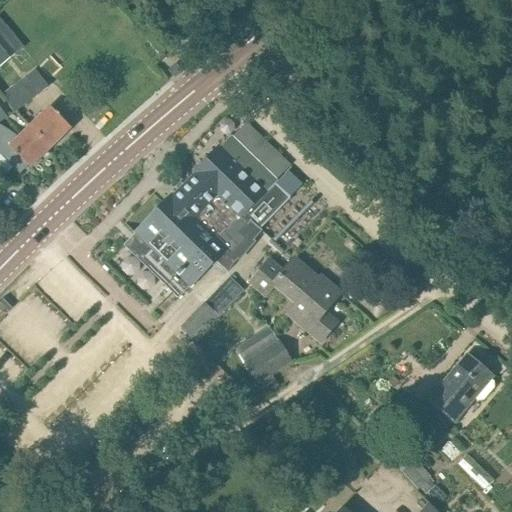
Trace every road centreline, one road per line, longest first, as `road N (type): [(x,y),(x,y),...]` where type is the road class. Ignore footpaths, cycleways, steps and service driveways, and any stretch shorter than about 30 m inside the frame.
road 1 (unknown): [(444,282),(94,511)]
road 2 (unclassified): [(214,75),(316,174),(511,336)]
road 3 (secondary): [(0,271),(73,196),(214,75)]
road 4 (secondary): [(214,75),(311,0)]
